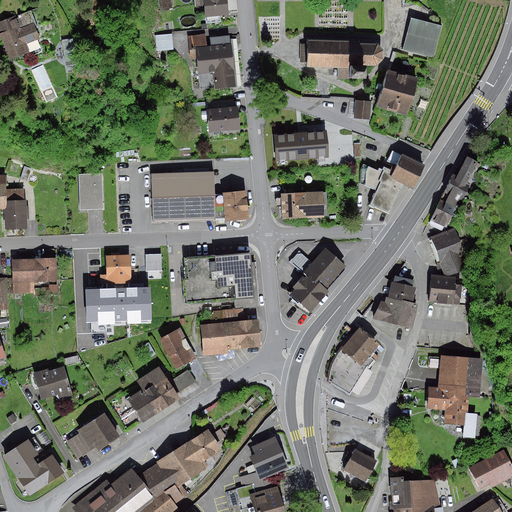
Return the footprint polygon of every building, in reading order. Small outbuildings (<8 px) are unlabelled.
[(231,0),(203,0),(205,19),(233,16),(231,0)] [(15,16),(0,20),(0,36),(8,61),(30,53),(26,44),(39,39),(33,23),(20,28),(15,16)] [(445,27),(413,18),(404,50),(435,60),(445,27)] [(173,32),(158,33),(159,48),(174,47),(173,32)] [(210,37),(194,39),(200,87),(239,83),(234,39),(210,42),(210,37)] [(75,39),(62,41),(66,67),(78,65),(75,39)] [(359,40),(307,40),(307,67),(338,68),(337,80),(366,79),(367,66),(377,66),(383,60),(383,51),(378,44),(360,44),(359,40)] [(425,80),(393,69),(381,105),(413,116),(425,80)] [(374,101),(357,101),(356,120),(373,121),(374,101)] [(244,107),(213,109),(215,133),(246,130),(244,107)] [(402,155),(396,171),(392,179),(407,185),(414,188),(425,166),(402,155)] [(461,176),(437,220),(451,228),(485,163),(475,158),(464,178),(461,176)] [(381,171),(366,165),(357,184),(376,192),(370,206),(394,216),(407,185),(392,179),(396,171),(383,166),(381,171)] [(8,173),(0,174),(0,210),(12,209),(11,203),(8,173)] [(218,173),(155,175),(154,223),(255,220),(253,192),(220,193),(218,173)] [(107,174),(83,174),(84,210),(108,209),(107,174)] [(328,192),(286,194),(288,219),(329,217),(328,192)] [(30,202),(11,203),(12,209),(13,228),(32,227),(30,202)] [(458,231),(433,239),(446,277),(471,268),(458,231)] [(259,249),(180,253),(183,303),(261,299),(259,249)] [(330,249),(292,294),(313,312),(351,266),(330,249)] [(130,255),(104,256),(105,273),(99,274),(100,284),(132,284),(130,255)] [(57,257),(13,259),(14,292),(33,292),(32,283),(58,282),(57,257)] [(421,281),(399,277),(393,303),(385,302),(382,317),(412,324),(421,281)] [(464,278),(435,277),(433,302),(463,304),(464,278)] [(151,287),(85,289),(86,323),(152,321),(151,287)] [(260,346),(258,320),(246,321),(244,307),(211,310),(213,323),(201,324),(204,356),(229,353),(229,349),(260,346)] [(181,327),(159,339),(176,369),(198,358),(181,327)] [(378,343),(360,328),(341,352),(332,380),(350,393),(367,366),(378,343)] [(443,390),(433,389),(432,407),(448,409),(447,426),(467,427),(469,399),(484,400),(487,358),(445,356),(443,390)] [(48,368),(33,372),(41,399),(59,395),(61,400),(73,396),(65,366),(49,370),(48,368)] [(185,397),(163,366),(142,381),(148,389),(134,399),(150,422),(185,397)] [(120,437),(104,413),(78,430),(80,433),(68,441),(79,459),(96,448),(98,451),(120,437)] [(143,474),(137,469),(117,486),(112,481),(78,508),(81,511),(170,511),(178,505),(176,501),(216,470),(211,462),(229,451),(215,429),(143,474)] [(293,466),(281,438),(260,447),(263,453),(256,456),(266,478),(293,466)] [(38,455),(27,439),(3,456),(30,496),(65,472),(52,454),(37,465),(33,459),(38,455)] [(376,462),(356,451),(344,471),(364,482),(376,462)] [(511,462),(507,453),(474,470),(484,488),(495,483),(497,487),(511,479),(511,462)] [(261,511),(288,511),(280,478),(239,488),(244,508),(259,504),(261,511)] [(412,479),(393,480),(395,511),(442,511),(440,482),(412,484),(412,479)] [(505,511),(498,499),(476,511),(505,511)]
